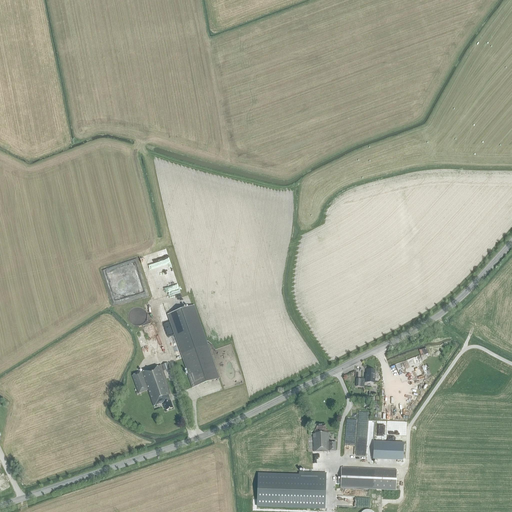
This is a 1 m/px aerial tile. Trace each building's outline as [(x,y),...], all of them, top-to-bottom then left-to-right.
[(192,388),(218,379),(193,306),(168,315),(189,374),(188,375),(192,388)] [(419,350),(421,356),(429,353),(427,348),(419,350)] [(398,370),(413,365),(412,362),(410,363),(409,359),(396,364),(398,370)] [(171,395),(161,366),(132,376),(138,394),(148,391),(153,406),(154,406),(163,403),(166,411),(173,408),(169,396),(171,395)] [(367,375),(366,375),(365,383),(374,383),(374,379),(376,380),(376,375),(374,375),(374,371),(367,370),(367,375)] [(364,379),(356,379),(356,387),(364,387),(364,379)] [(346,437),(357,437),(358,419),(347,418),(346,437)] [(314,452),(335,452),(335,442),(328,443),(328,431),(326,431),(326,425),(315,425),(315,435),(313,435),(313,438),(314,438),(314,452)] [(374,443),(373,461),(402,462),(403,445),(374,443)] [(341,467),(340,488),(396,490),(397,470),(341,467)] [(324,506),(326,472),(299,470),(299,473),(258,471),(256,503),(324,506)]
